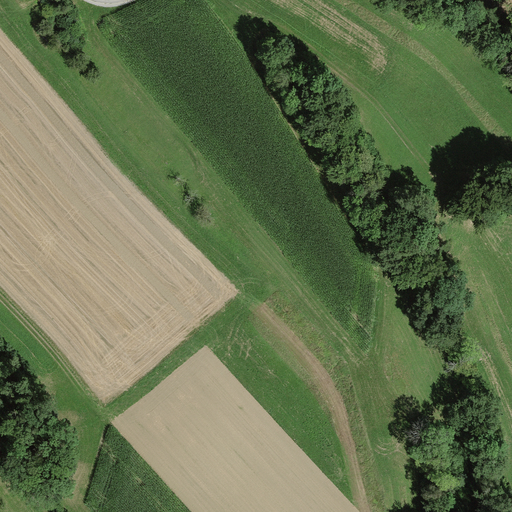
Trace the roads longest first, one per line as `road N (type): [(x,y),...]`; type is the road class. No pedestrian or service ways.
road 1 (track): [(229,0),(336,70),(377,122),(428,159)]
road 2 (track): [(0,287),(103,411)]
